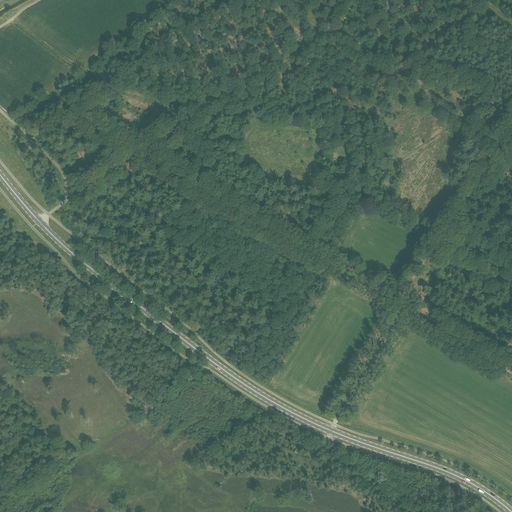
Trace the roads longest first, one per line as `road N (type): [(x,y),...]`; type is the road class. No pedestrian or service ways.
road 1 (secondary): [(510,511),(449,472),(332,431),(227,373),(67,250),(0,175)]
road 2 (track): [(235,0),(70,107),(395,301)]
road 3 (track): [(319,30),(29,224)]
road 4 (track): [(492,146),(274,0)]
road 5 (track): [(395,301),(492,146)]
road 6 (track): [(395,301),(511,369)]
